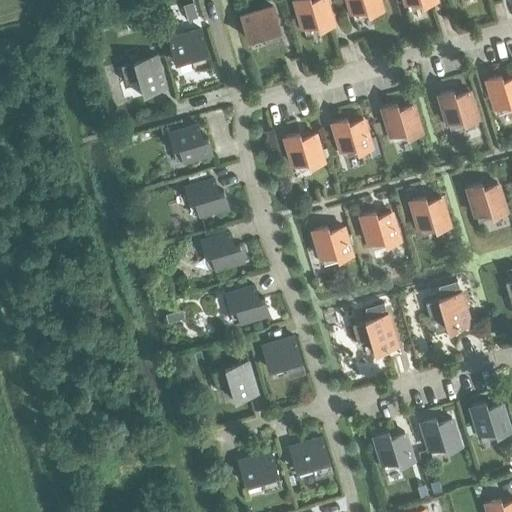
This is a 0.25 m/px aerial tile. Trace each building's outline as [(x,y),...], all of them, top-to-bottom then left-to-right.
[(187,19),(197,16),(192,0),(183,3),(187,19)] [(294,0),(303,26),(316,22),(318,27),(333,23),(325,0),(294,0)] [(348,0),(352,11),(365,7),(367,12),(382,8),(379,0),(348,0)] [(273,5),(240,15),(247,38),(262,34),(266,46),(283,41),(273,5)] [(144,15),(129,20),(132,28),(147,24),(144,15)] [(108,26),(106,18),(98,20),(100,28),(108,26)] [(201,27),(168,37),(175,60),(190,55),(194,68),(212,63),(201,27)] [(156,53),(120,64),(126,81),(138,78),(143,93),(166,86),(156,53)] [(501,73),(486,77),(495,106),(509,102),(511,107),(511,106),(511,74),(503,78),(501,73)] [(453,87),(438,92),(447,121),(461,116),(463,122),(477,117),(468,88),(455,93),(453,87)] [(397,100),(382,105),(391,134),(405,130),(406,135),(421,131),(412,102),(398,106),(397,100)] [(347,115),(332,120),(341,148),(355,144),(356,150),(368,146),(370,156),(379,153),(374,134),(368,136),(362,116),(349,121),(347,115)] [(180,145),(184,159),(213,150),(209,136),(203,137),(199,123),(170,132),(174,146),(180,145)] [(299,130),(284,134),(293,163),(307,159),(308,164),(323,160),(322,156),(319,148),(314,131),(300,135),(299,130)] [(325,147),(319,148),(322,156),(328,155),(325,147)] [(195,199),(199,212),(228,204),(224,190),(219,191),(215,177),(186,186),(190,200),(195,199)] [(481,180),(467,184),(476,213),(489,209),(491,215),(506,210),(497,181),(483,185),(481,180)] [(426,199),(425,193),(410,198),(419,227),(433,222),(434,228),(449,223),(440,195),(426,199)] [(375,209),(360,213),(369,242),(383,238),(385,243),(399,239),(390,210),(376,214),(375,209)] [(327,223),(313,227),(321,256),(335,252),(337,258),(351,253),(343,224),(329,228),(327,223)] [(210,253),(214,266),(243,258),(239,243),(234,245),(230,231),(201,239),(205,254),(210,253)] [(456,279),(438,285),(441,292),(459,286),(456,279)] [(235,305),(239,319),(268,310),(264,296),(259,297),(255,284),(226,292),(230,307),(235,305)] [(460,290),(425,301),(430,318),(443,314),(447,329),(470,322),(460,290)] [(383,301),(364,307),(366,314),(385,309),(383,301)] [(181,308),(164,313),(165,321),(183,316),(181,308)] [(387,312),(352,323),(357,340),(369,337),(374,352),(397,345),(387,312)] [(284,363),(287,375),(305,370),(294,334),(262,344),(269,367),(284,363)] [(247,359),(212,370),(217,387),(229,383),(234,398),(257,392),(247,359)] [(485,399),(471,404),(479,433),(493,428),(495,434),(509,429),(501,400),(487,405),(485,399)] [(435,415),(421,419),(429,448),(443,444),(445,449),(459,445),(450,416),(437,420),(435,415)] [(388,429),(374,433),(383,462),(396,458),(398,463),(413,459),(404,430),(390,434),(388,429)] [(311,464),(315,476),(332,471),(322,435),(289,445),(296,468),(311,464)] [(260,478),(264,490),(281,485),(271,449),(238,459),(245,482),(260,478)] [(500,495),(485,500),(488,511),(511,511),(511,497),(501,501),(500,495)]
